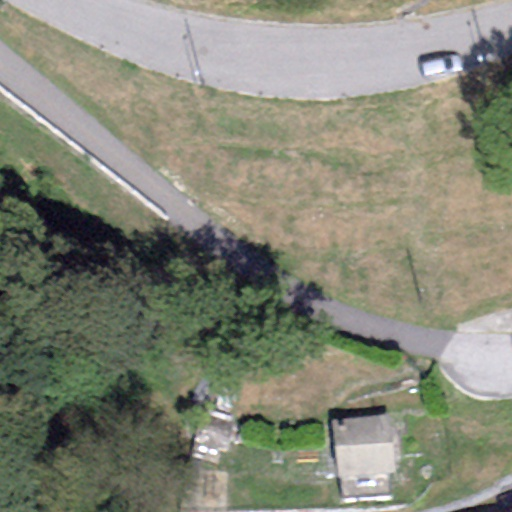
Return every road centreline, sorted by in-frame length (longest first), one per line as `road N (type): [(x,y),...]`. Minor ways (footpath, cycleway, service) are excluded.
road 1 (unclassified): [(0,64),(258,271),(320,311),(462,349),(511,348)]
road 2 (tertiary): [(68,0),(217,50),(322,58),(511,27)]
